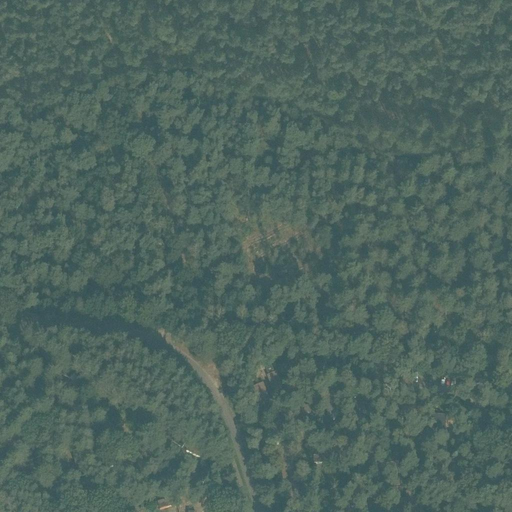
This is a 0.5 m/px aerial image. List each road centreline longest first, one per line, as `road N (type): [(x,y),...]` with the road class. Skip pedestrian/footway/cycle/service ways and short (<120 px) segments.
road 1 (track): [(215,392),(209,334),(95,0)]
road 2 (track): [(511,352),(209,334),(141,339)]
road 3 (unclassified): [(258,511),(215,392),(158,346),(119,330),(0,321)]
